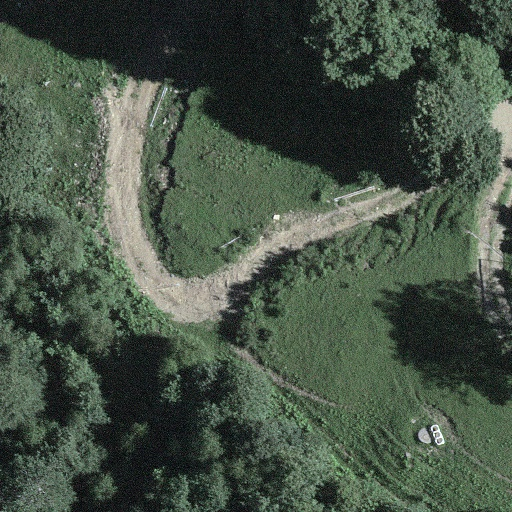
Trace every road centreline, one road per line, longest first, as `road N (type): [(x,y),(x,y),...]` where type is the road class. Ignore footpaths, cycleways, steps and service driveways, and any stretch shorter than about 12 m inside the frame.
road 1 (track): [(190,0),(151,64),(124,175),(140,266),(168,294),(208,298),(280,233),(398,198),(500,118),(511,122)]
road 2 (track): [(511,159),(488,230),(485,332),(511,348)]
